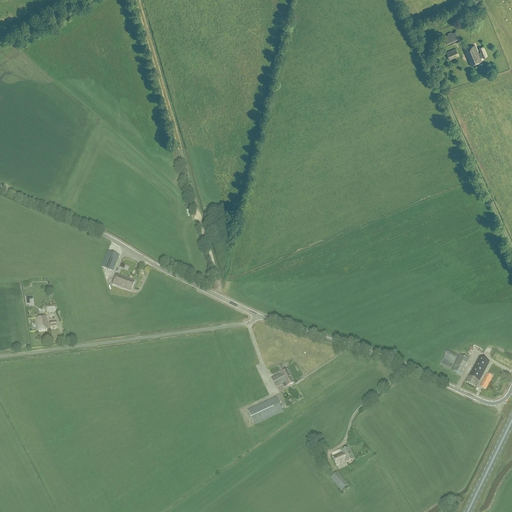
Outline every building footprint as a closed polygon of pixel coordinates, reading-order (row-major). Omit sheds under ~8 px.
[(445,36),(448,44),(459,40),(456,32),(445,36)] [(464,49),(466,53),(469,60),(471,66),(481,61),(480,59),(483,58),(487,57),(483,47),(479,48),(481,53),(478,54),(475,45),(464,49)] [(447,52),(450,60),(459,56),(456,49),(447,52)] [(119,258),(107,254),(102,269),(113,273),(119,258)] [(134,281),(116,274),(112,284),(130,291),(134,281)] [(47,330),(46,317),(36,318),(37,331),(47,330)] [(444,358),(454,363),(457,357),(447,351),(444,358)] [(510,365),(511,361),(511,360),(496,354),(494,358),(510,365)] [(459,355),(452,371),(462,375),(469,360),(459,355)] [(466,382),(476,387),(489,362),(479,357),(466,382)] [(287,386),(294,383),(287,369),(280,373),(281,374),(271,379),(276,388),(283,385),(284,388),(287,386)] [(487,374),(480,387),(486,390),(493,377),(487,374)] [(276,397),(248,410),(254,425),(282,412),(276,397)] [(342,451),(342,452),(333,456),(337,465),(346,461),(347,462),(354,460),(349,448),(342,451)] [(338,472),(331,478),(341,491),(348,485),(338,472)]
